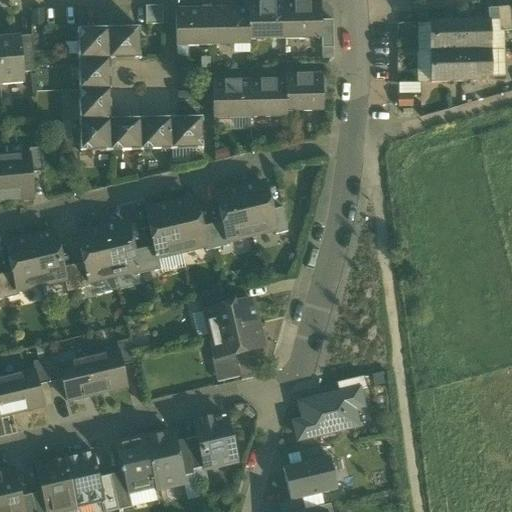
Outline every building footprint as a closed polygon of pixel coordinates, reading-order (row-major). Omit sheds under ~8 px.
[(284,3),(258,4),(258,9),(248,9),(248,40),(249,40),(274,40),(274,34),(284,34),(284,3)] [(310,3),(284,3),(284,34),(294,34),(295,39),(321,39),(321,21),(320,7),(310,8),(310,3)] [(162,25),(162,7),(145,7),(146,25),(162,25)] [(509,7),(497,9),(498,21),(500,32),(501,32),(511,31),(509,7)] [(248,9),(222,9),(222,14),(212,14),(212,46),(213,46),(238,45),(238,40),(248,40),(248,9)] [(202,15),(202,10),(175,10),(176,41),(187,41),(187,46),(212,46),(212,14),(202,15)] [(332,21),(321,21),(321,39),(321,49),(333,49),(332,21)] [(489,21),(458,22),(459,52),(487,51),(502,51),(501,32),(500,32),(498,21),(489,22),(489,21)] [(458,22),(428,23),(429,53),(459,52),(458,22)] [(138,29),(108,29),(109,60),(138,59),(138,60),(139,60),(139,59),(139,58),(138,30),(139,29),(139,28),(138,28),(138,29)] [(108,29),(78,30),(77,30),(77,31),(78,31),(78,60),(109,60),(108,29)] [(31,36),(20,37),(23,73),(34,72),(31,36)] [(20,37),(0,38),(0,85),(24,83),(23,73),(20,37)] [(487,51),(459,52),(460,83),(491,82),(490,79),(503,78),(503,77),(502,77),(502,52),(502,51),(487,51)] [(459,52),(429,53),(430,84),(460,83),(459,52)] [(109,60),(78,60),(79,91),(109,91),(110,90),(109,60)] [(322,75),(295,76),(296,81),(285,81),(286,111),(311,111),(311,106),(322,106),(322,75)] [(249,81),(223,82),(223,87),(213,87),(213,119),(240,118),(240,113),(250,112),(249,86),(249,81)] [(286,111),(285,81),(259,81),(259,86),(249,86),(250,112),(250,118),(276,117),(276,112),(286,111)] [(420,83),(397,84),(398,95),(421,94),(420,83)] [(109,91),(79,91),(79,121),(110,121),(110,120),(110,90),(109,91)] [(200,118),(171,119),(171,150),(201,149),(202,149),(202,148),(201,119),(201,118),(200,118)] [(171,119),(140,120),(141,150),(171,150),(171,119)] [(140,120),(110,120),(110,121),(110,151),(141,150),(140,120)] [(110,151),(110,121),(79,121),(80,151),(79,151),(80,152),(81,152),(110,151)] [(40,149),(29,150),(29,155),(30,173),(42,172),(40,149)] [(29,155),(5,157),(9,201),(33,199),(30,173),(29,155)] [(5,157),(0,157),(0,202),(9,201),(5,157)] [(263,184),(240,189),(251,236),(274,231),(270,211),(263,184)] [(240,189),(216,195),(223,223),(227,242),(251,236),(240,189)] [(200,228),(193,200),(170,206),(181,253),(204,247),(200,228)] [(170,206),(146,211),(155,247),(157,258),(181,253),(170,206)] [(281,209),(270,211),(274,231),(275,235),(287,233),(281,209)] [(223,223),(211,225),(217,249),(228,247),(227,242),(223,223)] [(125,225),(101,230),(112,277),(136,271),(131,252),(125,225)] [(211,225),(200,228),(204,247),(205,252),(217,249),(211,225)] [(112,277),(101,230),(78,236),(84,263),(89,283),(112,277)] [(61,269),(53,234),(29,239),(40,285),(64,280),(61,269)] [(29,239),(6,244),(13,272),(17,291),(40,285),(29,239)] [(155,247),(143,249),(149,273),(160,271),(157,258),(155,247)] [(143,249),(131,252),(136,271),(137,276),(149,273),(143,249)] [(84,263),(73,266),(78,290),(90,287),(89,283),(84,263)] [(73,266),(61,269),(64,280),(67,293),(78,290),(73,266)] [(13,272),(1,275),(7,299),(18,296),(17,291),(13,272)] [(220,296),(198,301),(200,313),(204,312),(223,307),(220,296)] [(223,307),(204,312),(210,335),(256,324),(251,301),(223,307)] [(256,324),(210,335),(215,359),(234,354),(262,348),(256,324)] [(127,341),(116,343),(118,353),(121,367),(133,364),(127,341)] [(118,353),(88,360),(96,395),(126,388),(121,367),(118,353)] [(215,359),(211,360),(216,383),(239,378),(234,354),(215,359)] [(55,357),(44,360),(49,384),(61,381),(58,367),(55,357)] [(44,360),(32,363),(34,373),(38,386),(49,384),(44,360)] [(88,360),(58,367),(61,381),(66,402),(96,395),(88,360)] [(34,373),(4,380),(12,415),(43,408),(38,386),(34,373)] [(336,384),(338,396),(358,391),(358,394),(364,393),(360,379),(336,384)] [(0,380),(0,417),(12,415),(4,380),(0,380)] [(358,394),(358,391),(338,396),(300,405),(304,422),(295,425),(298,440),(356,426),(352,409),(361,407),(358,394)] [(225,416),(193,423),(197,437),(204,468),(204,470),(236,463),(225,416)] [(171,433),(159,436),(158,438),(152,439),(150,438),(143,440),(154,486),(155,490),(183,484),(182,478),(173,443),(171,433)] [(197,437),(185,440),(192,471),(204,468),(197,437)] [(143,440),(115,446),(121,471),(120,472),(120,473),(120,474),(122,474),(127,493),(128,493),(154,486),(143,440)] [(185,440),(173,443),(182,478),(193,475),(192,471),(185,440)] [(322,448),(298,454),(301,466),(324,460),(322,448)] [(92,452),(63,458),(75,509),(102,502),(104,502),(98,479),(92,452)] [(63,458),(36,465),(42,493),(46,511),(61,511),(75,509),(63,458)] [(301,466),(283,470),(291,504),(337,493),(329,459),(324,460),(301,466)] [(12,470),(0,473),(0,511),(21,511),(19,498),(12,470)] [(120,473),(110,476),(118,511),(131,508),(128,493),(127,493),(122,474),(120,474),(120,473)] [(110,476),(98,479),(104,502),(102,502),(104,511),(113,511),(118,511),(110,476)] [(46,511),(42,493),(30,495),(34,511),(46,511)] [(34,511),(30,495),(19,498),(21,511),(34,511)] [(305,511),(303,501),(279,507),(280,511),(305,511)]
